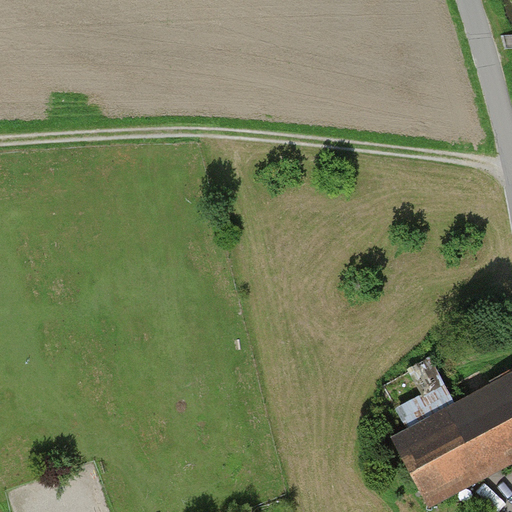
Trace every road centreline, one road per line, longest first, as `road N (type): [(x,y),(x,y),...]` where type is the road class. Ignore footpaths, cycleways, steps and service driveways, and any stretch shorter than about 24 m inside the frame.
road 1 (track): [(511,178),(460,159),(235,135),(0,147)]
road 2 (unclassified): [(511,152),(469,0)]
